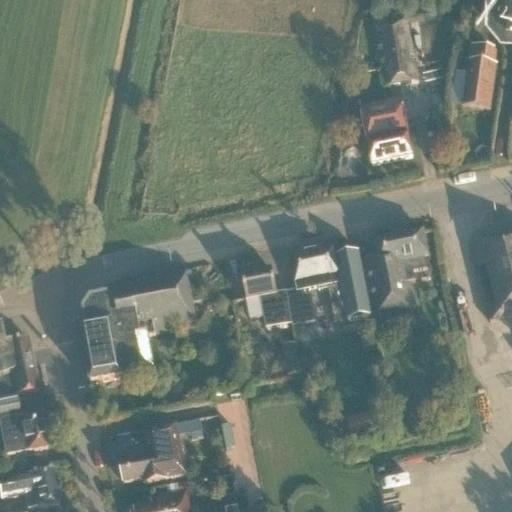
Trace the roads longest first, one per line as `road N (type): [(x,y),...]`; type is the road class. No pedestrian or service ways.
road 1 (tertiary): [(50,279),(111,259),(511,184)]
road 2 (track): [(111,259),(113,206),(152,0)]
road 3 (residential): [(96,511),(50,279)]
